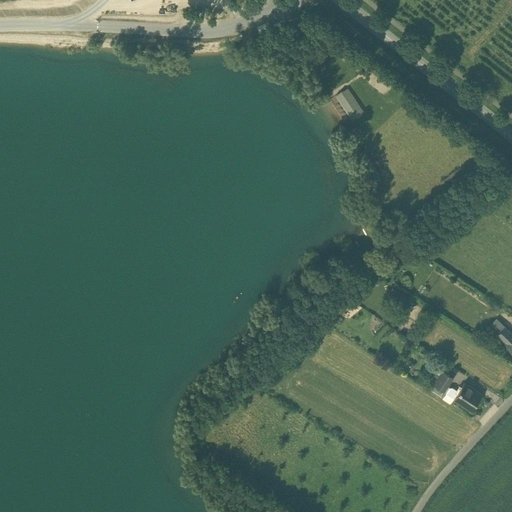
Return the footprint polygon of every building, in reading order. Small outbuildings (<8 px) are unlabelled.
[(337,92),(350,118),(363,111),(351,85),(337,92)] [(495,319),(487,327),(495,335),(503,327),(495,319)] [(511,334),(504,329),(496,339),(511,352),(511,334)] [(411,365),(397,357),(394,364),(407,371),(411,365)] [(446,370),(434,388),(443,394),(454,376),(446,370)] [(465,382),(453,399),(470,412),(483,395),(465,382)]
